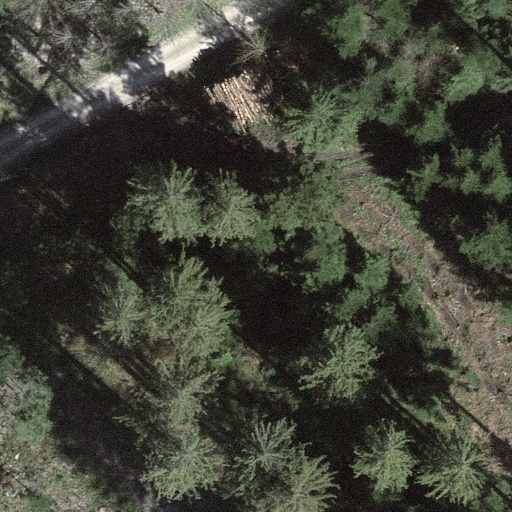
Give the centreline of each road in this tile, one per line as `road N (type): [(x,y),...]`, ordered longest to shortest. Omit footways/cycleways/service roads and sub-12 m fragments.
road 1 (track): [(101,97),(255,148),(339,157),(511,134)]
road 2 (track): [(0,153),(270,0)]
